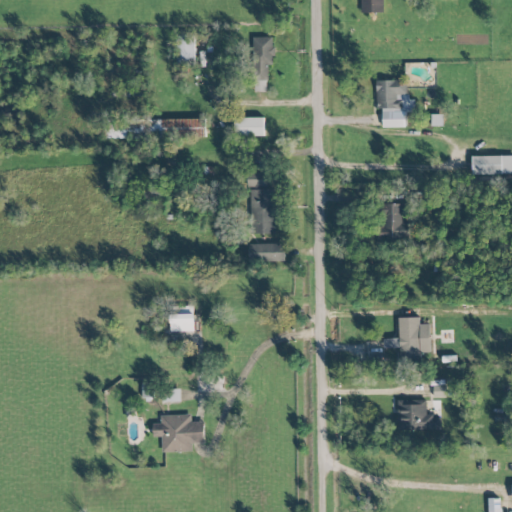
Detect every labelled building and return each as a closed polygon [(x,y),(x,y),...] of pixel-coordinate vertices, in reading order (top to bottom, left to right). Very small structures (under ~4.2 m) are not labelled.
[(383,0),(360,0),(361,13),(384,13),(383,0)] [(177,66),(195,65),(194,36),(176,36),(177,66)] [(274,38),(253,37),(252,92),(267,92),(268,65),(273,65),(274,38)] [(376,80),(376,109),(382,109),(383,128),(406,127),(406,112),(415,112),(415,99),(408,100),(407,80),(376,80)] [(264,136),(264,117),(234,118),(235,137),(264,136)] [(206,137),(205,118),(149,120),(150,138),(206,137)] [(103,138),(147,139),(147,120),(103,120),(103,138)] [(511,155),(472,156),(472,175),(511,174),(511,155)] [(266,172),(246,172),(246,188),(266,189),(266,172)] [(275,234),(276,190),(250,189),(249,233),(275,234)] [(403,203),(383,204),(384,238),(410,237),(409,222),(404,223),(403,203)] [(286,262),(285,244),(248,244),(249,262),(286,262)] [(194,307),(171,307),(170,333),(194,333),(194,307)] [(398,318),(399,338),(384,339),(384,348),(399,348),(400,365),(415,364),(415,359),(423,359),(422,352),(430,352),(430,324),(420,324),(420,317),(398,318)] [(162,390),(162,402),(180,402),(179,390),(162,390)] [(427,416),(427,400),(398,400),(398,431),(441,431),(441,416),(427,416)] [(162,453),(192,452),(192,443),(205,443),(205,422),(191,422),(191,415),(161,416),(161,424),(153,424),(153,437),(162,437),(162,453)] [(500,511),(500,499),(487,499),(487,511),(500,511)]
